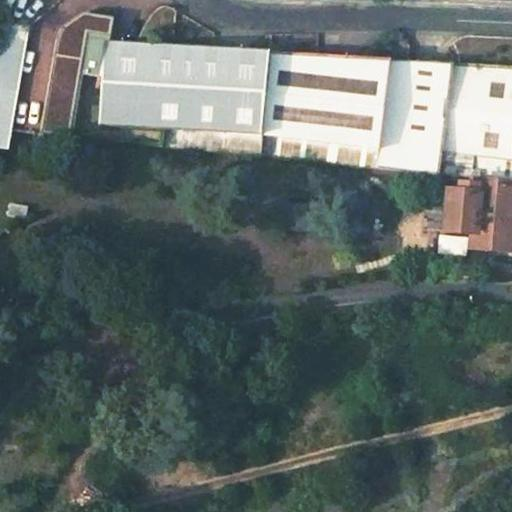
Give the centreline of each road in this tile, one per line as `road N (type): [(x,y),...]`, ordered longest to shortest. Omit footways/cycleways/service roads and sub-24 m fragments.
road 1 (residential): [(511,293),(215,318),(0,282)]
road 2 (residential): [(192,0),(252,18),(511,26)]
